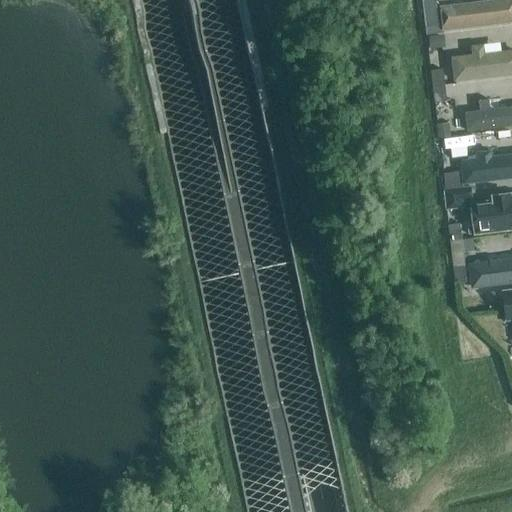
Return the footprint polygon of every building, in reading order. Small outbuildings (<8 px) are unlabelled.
[(420,0),(425,35),(427,35),(432,34),(436,34),(442,33),(441,20),(437,21),(434,2),(446,1),(446,0),(420,0)] [(511,0),(475,0),(440,5),(443,30),(511,20),(511,0)] [(444,46),(443,36),(428,38),(429,48),(444,46)] [(501,41),(471,43),(472,53),(452,55),(454,79),(511,75),(511,47),(502,48),(501,41)] [(442,86),(444,85),(442,69),(431,70),(430,71),(432,87),(433,87),(442,86)] [(446,101),(444,85),(442,86),(433,87),(432,87),(434,103),(435,103),(446,101)] [(511,126),(511,103),(501,104),(501,97),(478,98),(479,109),(466,110),(467,128),(511,126)] [(438,138),(439,138),(439,137),(448,136),(446,123),(438,124),(437,124),(438,138)] [(442,174),(444,190),(464,188),(462,171),(444,174),(442,174)] [(464,188),(444,190),(447,210),(448,210),(464,208),(463,201),(473,200),(472,187),(464,188)] [(451,241),(452,241),(463,240),(461,224),(450,225),(449,225),(451,241)] [(452,241),(451,241),(454,268),(455,268),(466,266),(464,252),(463,240),(452,241)] [(511,255),(470,260),(473,286),(511,282),(511,255)] [(455,268),(454,268),(456,284),(457,284),(468,282),(466,266),(455,268)]
